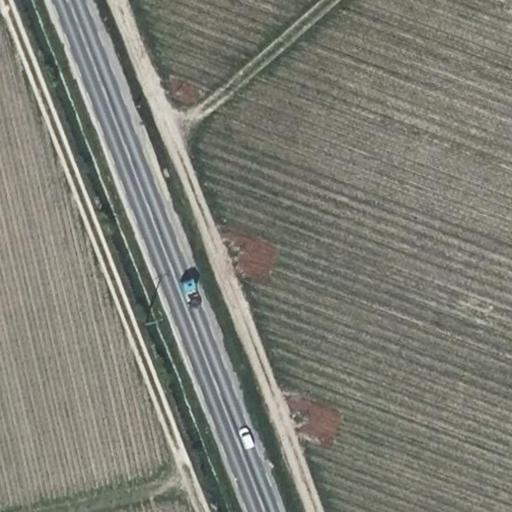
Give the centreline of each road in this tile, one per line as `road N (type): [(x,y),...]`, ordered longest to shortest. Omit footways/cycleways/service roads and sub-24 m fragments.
road 1 (track): [(319,511),(121,0)]
road 2 (secondary): [(69,0),(266,511)]
